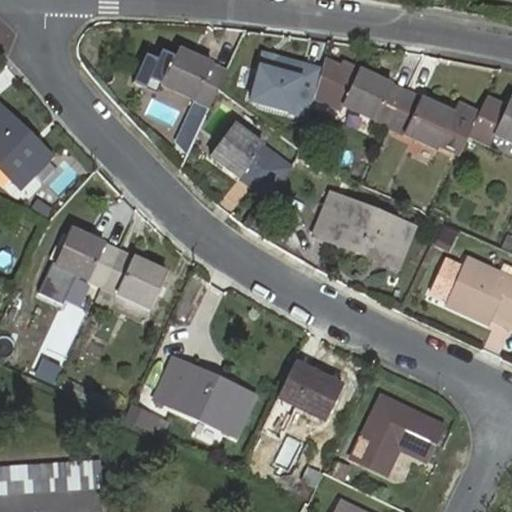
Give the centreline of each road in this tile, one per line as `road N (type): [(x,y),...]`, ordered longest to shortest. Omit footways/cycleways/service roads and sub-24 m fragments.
road 1 (residential): [(40,0),(51,61),(69,93),(183,210),(250,263),(511,397)]
road 2 (residential): [(190,0),(335,14),(511,45)]
